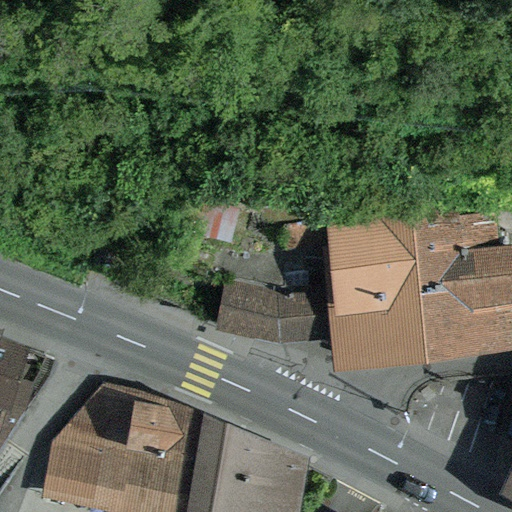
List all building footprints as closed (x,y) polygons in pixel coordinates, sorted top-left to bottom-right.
[(455,199),(428,200),(429,212),(434,287),(422,289),(428,340),(511,328),(511,268),(510,247),(500,248),(496,205),(456,208),(455,199)] [(344,309),(349,349),(428,340),(422,289),(434,287),(429,212),(336,222),(342,290),(286,294),(284,268),(234,269),(225,321),(280,333),(334,327),(332,310),(344,309)] [(0,439),(48,372),(54,357),(0,336),(0,439)] [(94,499),(96,491),(186,507),(201,414),(134,388),(104,381),(54,440),(45,487),(94,499)] [(201,414),(186,507),(211,511),(231,511),(246,435),(201,414)] [(231,511),(285,511),(295,458),(246,435),(231,511)]
